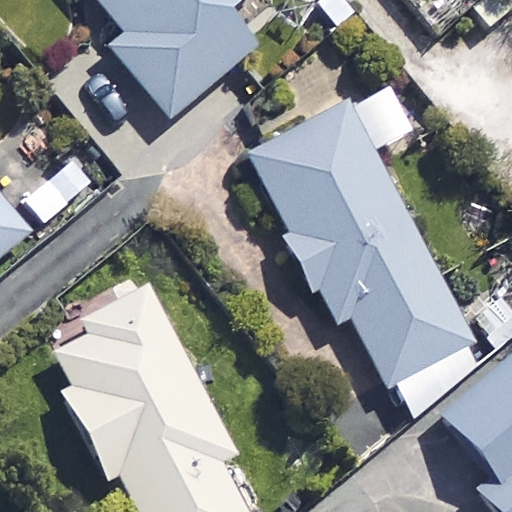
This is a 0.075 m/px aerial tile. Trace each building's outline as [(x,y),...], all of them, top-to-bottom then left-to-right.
[(250,0),(84,0),(120,43),(102,58),(163,131),(247,60),(219,27),(250,0)] [(511,9),(501,0),(487,0),(444,49),(462,65),(511,9)] [(480,375),(340,117),(244,169),(331,329),(343,323),(383,396),(403,385),(416,410),(480,375)] [(0,262),(24,243),(0,214),(0,262)] [(230,462),(143,304),(35,364),(105,490),(112,486),(125,511),(234,511),(213,471),(230,462)] [(511,511),(511,361),(509,359),(433,425),(488,489),(480,497),(492,511),(511,511)]
